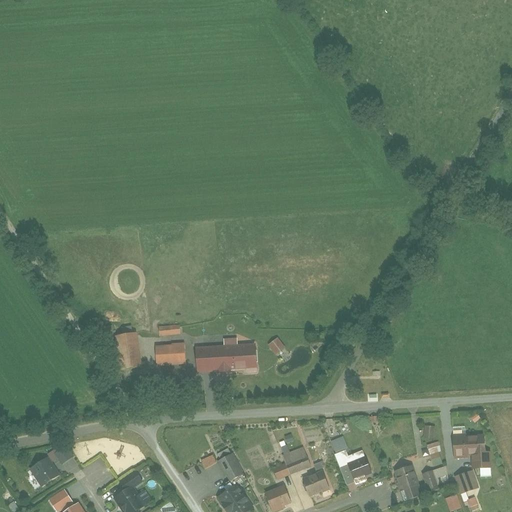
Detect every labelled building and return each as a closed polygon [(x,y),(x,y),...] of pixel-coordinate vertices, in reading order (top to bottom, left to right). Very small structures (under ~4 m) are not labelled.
[(160,327),(161,337),(182,337),(182,327),(160,327)] [(144,369),(138,335),(121,338),(127,372),(144,369)] [(287,350),(278,339),(269,347),(279,357),(287,350)] [(187,345),(158,347),(159,368),(189,366),(187,345)] [(258,347),(198,348),(199,374),(259,372),(258,347)] [(474,421),(477,426),(484,421),(480,416),(474,421)] [(436,429),(427,428),(426,439),(434,440),(436,429)] [(285,437),(287,445),(294,443),(293,435),(285,437)] [(457,461),(476,460),(476,473),(492,472),(492,460),(492,456),(492,454),(492,438),(457,438),(457,461)] [(345,439),(333,444),(337,455),(349,451),(345,439)] [(428,444),(433,466),(444,464),(439,442),(428,444)] [(214,454),(201,460),(205,469),(218,463),(214,454)] [(245,476),(234,457),(219,465),(229,484),(245,476)] [(51,458),(31,471),(44,490),(64,476),(51,458)] [(368,460),(351,466),(357,484),(374,478),(368,460)] [(286,466),(275,470),(280,481),(291,477),(286,466)] [(350,467),(342,470),(348,488),(356,486),(350,467)] [(417,468),(396,474),(405,505),(426,499),(417,468)] [(474,470),(455,476),(465,506),(469,505),(471,511),(479,509),(474,492),(480,491),(474,470)] [(324,473),(305,481),(313,500),(332,492),(324,473)] [(434,473),(425,476),(431,495),(441,491),(434,473)] [(251,511),(255,510),(241,487),(219,499),(226,511),(251,511)] [(284,487),(267,495),(275,511),(283,511),(294,507),(284,487)] [(135,488),(116,501),(123,511),(140,511),(148,507),(135,488)] [(66,492),(52,501),(58,511),(71,511),(76,509),(66,492)] [(450,511),(463,508),(458,494),(445,498),(450,511)]
